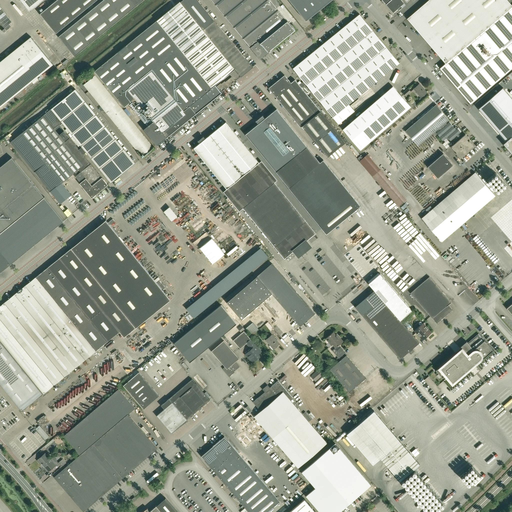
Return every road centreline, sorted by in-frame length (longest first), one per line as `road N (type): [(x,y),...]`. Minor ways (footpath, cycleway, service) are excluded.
road 1 (unclassified): [(103,511),(331,316),(347,321),(389,370),(402,372),(511,279)]
road 2 (unclassified): [(0,290),(357,0)]
road 3 (unknown): [(382,226),(502,350),(453,398),(443,391)]
road 4 (unclassified): [(511,171),(364,0)]
road 5 (unknown): [(382,226),(258,82)]
road 6 (unknown): [(427,454),(462,487),(485,470),(503,443),(475,410)]
road 7 (unknown): [(382,226),(352,224),(329,243),(345,275),(333,295),(336,316)]
